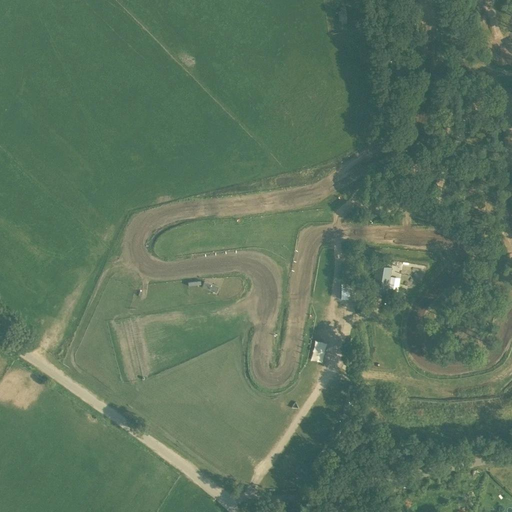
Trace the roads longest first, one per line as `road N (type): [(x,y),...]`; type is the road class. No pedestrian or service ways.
road 1 (track): [(348,235),(349,324),(340,355),(247,499)]
road 2 (unclassified): [(221,500),(0,337)]
road 3 (unclassified): [(317,495),(511,456)]
